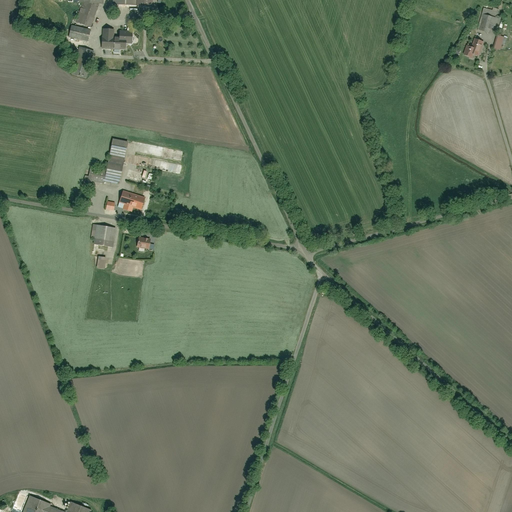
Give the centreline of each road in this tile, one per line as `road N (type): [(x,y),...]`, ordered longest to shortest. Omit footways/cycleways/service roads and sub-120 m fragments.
road 1 (residential): [(303,254),(0,199)]
road 2 (residential): [(303,254),(186,0)]
road 3 (residential): [(511,443),(321,274)]
road 4 (residential): [(321,274),(245,511)]
road 5 (residential): [(511,197),(303,254)]
